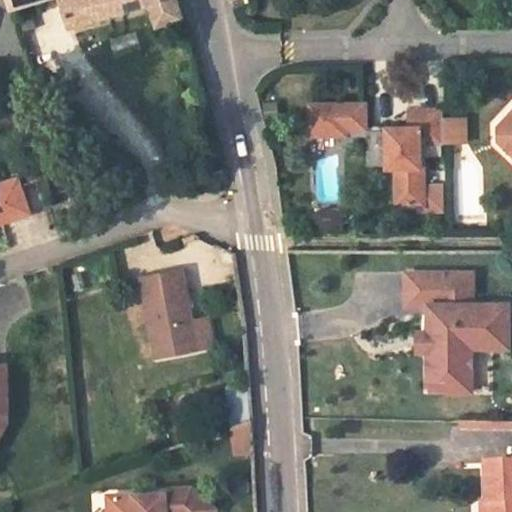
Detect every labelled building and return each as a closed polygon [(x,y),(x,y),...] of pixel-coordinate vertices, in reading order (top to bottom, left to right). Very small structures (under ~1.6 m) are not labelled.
[(11,0),(14,7),(38,0),(66,0),(74,25),(155,2),(160,24),(185,17),(180,0),(11,0)] [(366,121),(365,103),(316,104),(316,128),(346,128),(346,121),(366,121)] [(346,134),(346,128),(316,128),(316,104),(310,104),(311,135),(346,134)] [(422,164),(421,140),(444,139),(443,108),(410,109),(410,126),(388,127),(389,166),(396,165),(397,203),(425,202),(424,164),(422,164)] [(511,112),(500,125),(511,136),(511,112)] [(511,136),(500,125),(500,139),(511,150),(511,136)] [(153,159),(159,139),(138,133),(132,152),(153,159)] [(0,224),(32,214),(20,178),(0,185),(0,224)] [(464,269),(422,269),(422,300),(433,300),(433,329),(437,329),(437,348),(433,348),(433,376),(454,375),(454,388),(476,388),(476,329),(511,328),(511,299),(464,300),(464,269)] [(200,351),(184,271),(143,279),(159,359),(200,351)] [(0,439),(10,423),(8,365),(0,365),(0,439)] [(235,443),(256,440),(255,420),(233,428),(235,443)] [(511,511),(511,462),(489,462),(490,502),(490,511),(511,511)] [(158,504),(89,504),(89,511),(187,511),(176,499),(158,499),(158,504)]
